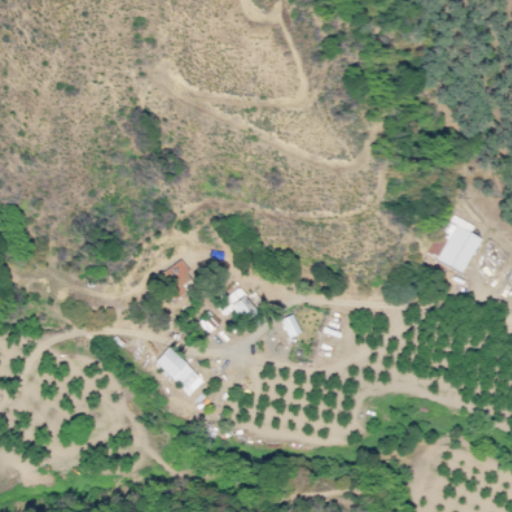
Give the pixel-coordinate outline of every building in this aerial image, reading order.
[(435,258),(467,277),(487,243),(476,236),(480,230),(459,218),(435,258)] [(191,295),(188,289),(199,282),(188,264),(169,276),(183,300),(191,295)] [(252,325),(264,315),(245,292),(222,311),(230,321),(241,312),(252,325)] [(203,327),(214,338),(224,328),(213,317),(203,327)] [(308,336),(299,318),(287,324),(295,342),(308,336)] [(209,386),(177,351),(162,365),(194,400),(209,386)]
